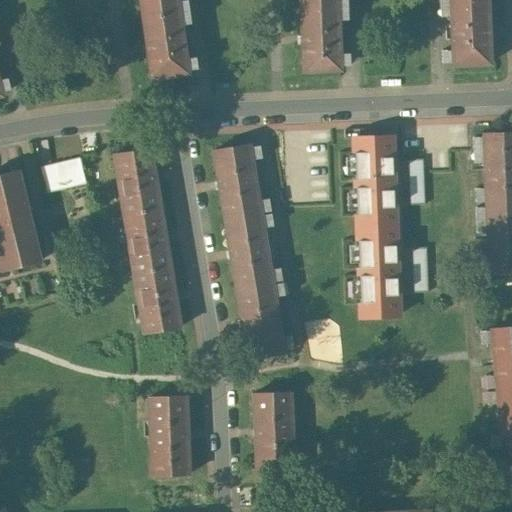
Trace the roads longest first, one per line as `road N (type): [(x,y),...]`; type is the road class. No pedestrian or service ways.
road 1 (residential): [(220,511),(216,400),(171,113)]
road 2 (residential): [(171,113),(511,97)]
road 3 (residential): [(0,133),(171,113)]
